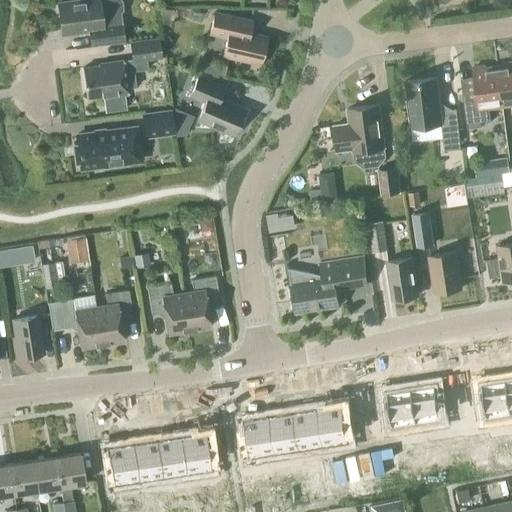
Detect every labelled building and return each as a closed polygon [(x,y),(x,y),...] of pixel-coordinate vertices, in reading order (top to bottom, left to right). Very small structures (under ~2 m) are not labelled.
[(79,0),(57,3),(61,35),(88,31),(90,45),(124,41),(121,23),(120,13),(123,9),(121,0),(79,0)] [(248,32),(251,21),(214,12),(209,33),(226,37),(222,56),(258,64),(256,72),(257,72),(265,36),(248,32)] [(162,58),(159,37),(129,41),(131,59),(132,62),(146,60),(162,58)] [(98,66),(82,68),(86,97),(102,95),(102,97),(128,94),(127,88),(136,87),(133,71),(148,69),(146,60),(132,62),(131,59),(98,64),(98,66)] [(511,62),(508,63),(508,65),(497,67),(502,107),(511,105),(511,62)] [(502,107),(497,67),(485,68),(485,66),(473,67),(477,99),(463,101),(467,128),(481,127),(480,123),(490,121),(489,108),(502,107)] [(218,98),(223,87),(197,76),(189,96),(204,102),(197,120),(232,135),(244,109),(218,98)] [(460,149),(456,109),(440,111),(436,78),(405,82),(410,128),(441,124),(444,151),(446,151),(447,162),(463,160),(462,149),(460,149)] [(386,157),(384,147),(379,105),(347,109),(349,124),(333,126),(336,152),(352,149),(354,161),(363,168),(379,166),(386,157)] [(142,114),(145,137),(173,133),(170,111),(142,114)] [(79,161),(80,168),(103,165),(103,168),(126,165),(125,162),(139,161),(135,127),(76,135),(76,142),(73,143),(75,162),(79,161)] [(496,159),(498,174),(510,172),(507,157),(496,159)] [(401,192),(397,166),(377,169),(381,194),(401,192)] [(502,181),(501,174),(465,179),(466,186),(502,181)] [(420,205),(419,191),(408,193),(410,206),(420,205)] [(269,233),(295,228),(293,215),(278,217),(277,213),(266,215),(269,233)] [(417,246),(433,244),(428,213),(412,214),(417,246)] [(212,229),(210,217),(198,219),(200,231),(212,229)] [(387,250),(383,220),(367,223),(372,252),(387,250)] [(88,259),(84,236),(65,239),(69,262),(88,259)] [(511,242),(497,245),(503,282),(511,280),(511,242)] [(35,259),(32,243),(19,245),(21,261),(35,259)] [(435,292),(461,289),(455,252),(429,256),(435,292)] [(150,266),(148,253),(133,255),(135,268),(150,266)] [(134,267),(132,254),(119,256),(121,269),(134,267)] [(295,313),(338,306),(336,290),(367,285),(363,257),(320,264),(322,280),(309,282),(308,272),(288,268),(290,276),(289,276),(295,313)] [(411,258),(386,262),(392,300),(417,296),(411,258)] [(45,289),(57,287),(53,263),(41,265),(45,289)] [(207,305),(219,303),(215,276),(191,280),(193,291),(182,293),(189,330),(210,326),(207,305)] [(189,330),(182,293),(172,295),(170,283),(146,287),(151,314),(163,312),(167,333),(189,330)] [(120,319),(133,317),(128,290),(105,293),(107,305),(96,307),(102,344),(123,341),(120,319)] [(102,344),(96,307),(75,310),(73,299),(47,303),(52,330),(76,326),(80,347),(102,344)] [(19,357),(43,354),(36,315),(13,319),(19,357)] [(481,384),(480,384),(485,420),(510,416),(504,381),(481,384)] [(411,389),(410,389),(415,425),(440,421),(435,386),(411,389)] [(386,393),(385,393),(390,429),(415,425),(410,389),(386,393)] [(319,410),(316,410),(322,445),(346,441),(341,406),(319,410)] [(294,413),(292,414),(298,449),(322,445),(316,410),(294,413)] [(269,417),(274,453),(298,449),(292,414),(269,417)] [(269,417),(244,421),(248,448),(249,457),(274,453),(269,417)] [(473,433),(478,467),(495,465),(491,431),(473,433)] [(181,437),(180,437),(185,473),(208,469),(210,469),(204,433),(181,437)] [(346,456),(348,495),(376,493),(374,453),(389,452),(388,434),(357,436),(358,455),(346,456)] [(157,441),(156,441),(162,477),(185,473),(180,437),(157,441)] [(156,441),(132,445),(138,481),(162,477),(156,441)] [(132,445),(107,449),(113,485),(138,481),(132,445)] [(60,487),(84,483),(79,454),(55,457),(60,487)] [(37,490),(60,487),(55,457),(32,461),(37,490)] [(13,494),(37,490),(32,461),(9,465),(13,494)] [(0,496),(13,494),(9,465),(0,466),(0,496)] [(468,489),(456,491),(458,501),(470,499),(468,489)] [(402,498),(386,502),(387,511),(399,511),(405,511),(402,498)] [(73,511),(72,501),(62,503),(63,511),(73,511)] [(53,504),(54,511),(63,511),(62,503),(53,504)]
